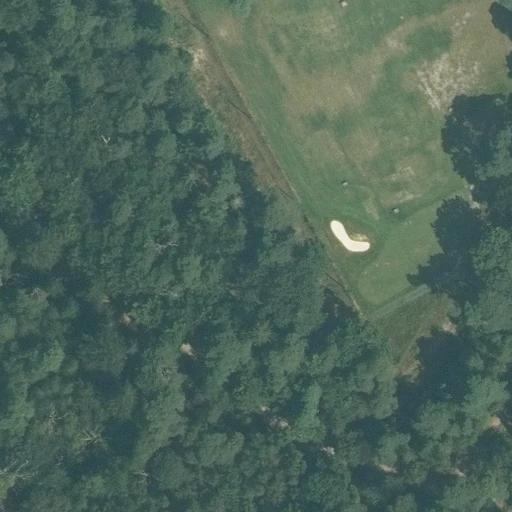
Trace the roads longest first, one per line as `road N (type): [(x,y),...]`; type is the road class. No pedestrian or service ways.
road 1 (track): [(0,183),(322,447)]
road 2 (unknown): [(322,447),(474,382),(511,352)]
